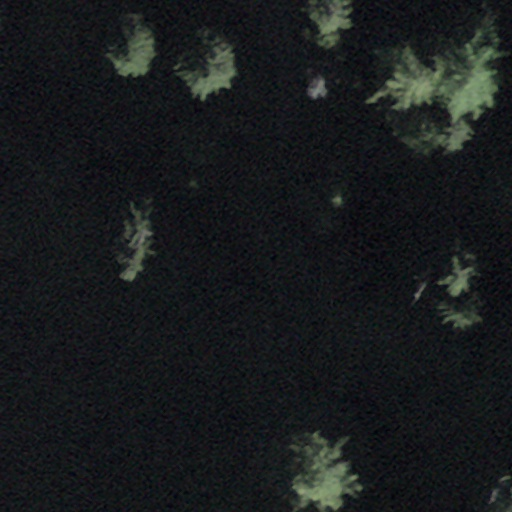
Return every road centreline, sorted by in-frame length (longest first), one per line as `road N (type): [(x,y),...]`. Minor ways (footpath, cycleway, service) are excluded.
road 1 (track): [(220,511),(245,477),(290,320),(268,259),(264,199),(292,105),(287,62),(257,0)]
road 2 (track): [(511,292),(504,320),(506,402),(484,455),(440,511)]
